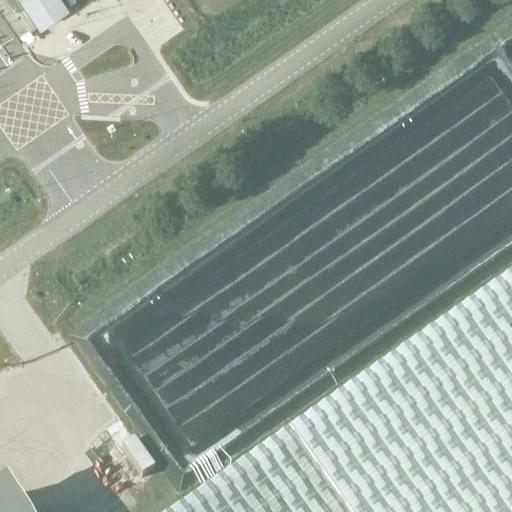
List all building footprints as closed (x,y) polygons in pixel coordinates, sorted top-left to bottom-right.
[(23,0),(44,31),(74,11),(67,0),(23,0)] [(89,89),(127,62),(121,53),(82,80),(89,89)] [(511,511),(511,277),(178,511),(511,511)] [(141,479),(154,470),(133,440),(120,449),(141,479)] [(17,511),(8,498),(0,503),(0,511),(17,511)]
